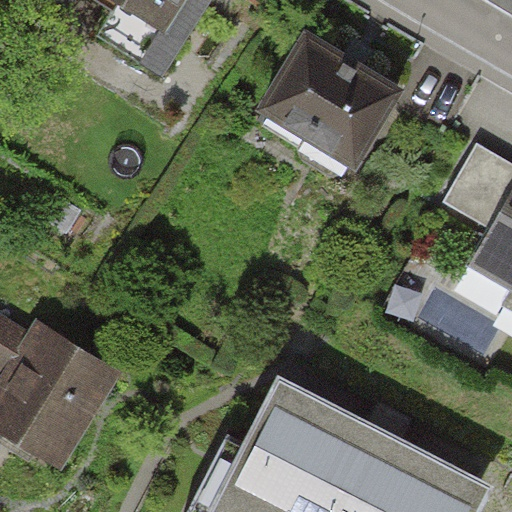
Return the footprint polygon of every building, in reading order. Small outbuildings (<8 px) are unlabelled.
[(215,0),(106,0),(137,20),(114,55),(159,85),(215,0)] [(299,38),(251,115),(350,175),(397,98),(299,38)] [(474,273),(511,294),(511,169),(483,154),(448,216),(492,241),(474,273)] [(0,439),(57,471),(112,372),(0,310),(0,372),(1,373),(0,375),(0,439)] [(457,511),(474,480),(265,371),(190,511),(457,511)]
